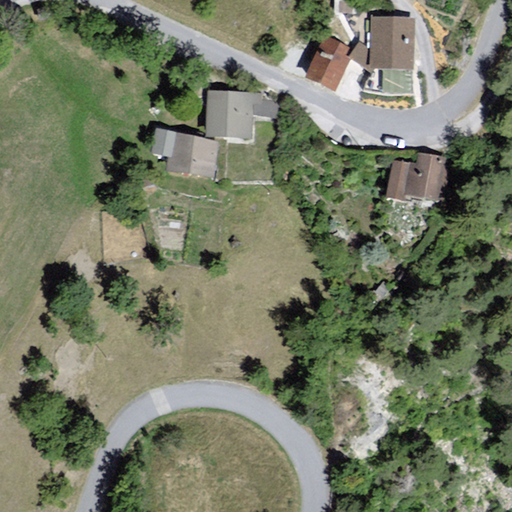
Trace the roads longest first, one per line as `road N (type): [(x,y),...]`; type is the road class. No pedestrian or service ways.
road 1 (unclassified): [(91,0),(404,140),(476,114)]
road 2 (unclassified): [(313,511),(316,485),(297,425),(223,393),(149,405),(110,452),(95,511)]
road 3 (track): [(437,129),(429,30),(402,0)]
